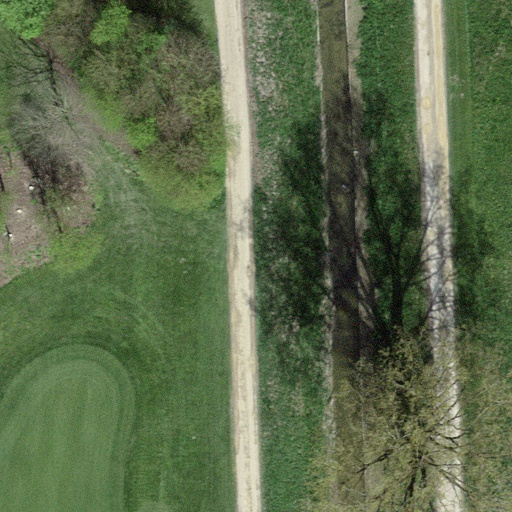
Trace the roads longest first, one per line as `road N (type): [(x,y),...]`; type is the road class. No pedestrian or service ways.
road 1 (track): [(221,0),(243,511)]
road 2 (track): [(439,0),(460,511)]
